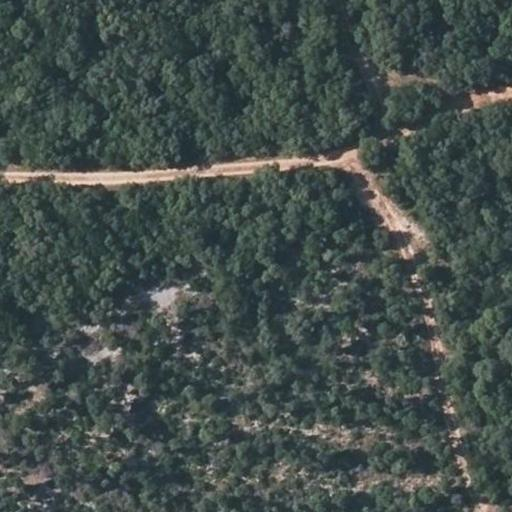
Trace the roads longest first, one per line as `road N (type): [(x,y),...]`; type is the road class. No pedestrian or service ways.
road 1 (track): [(0,180),(115,180),(314,160),(511,91)]
road 2 (track): [(392,137),(337,0)]
